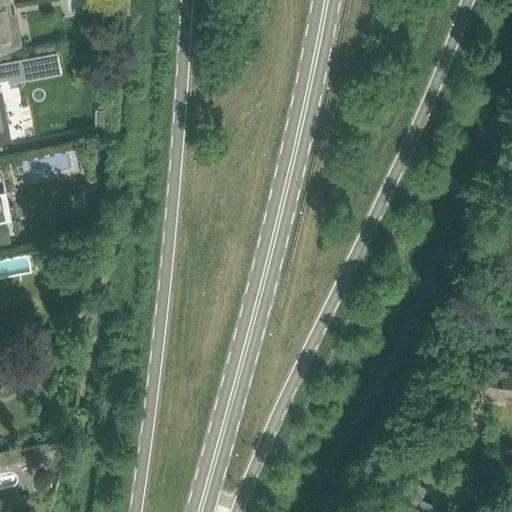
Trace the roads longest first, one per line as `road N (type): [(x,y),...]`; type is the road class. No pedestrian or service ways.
road 1 (primary): [(228,511),(379,203),(454,0)]
road 2 (primary): [(205,511),(295,160),(326,0)]
road 3 (primary): [(189,0),(128,511)]
